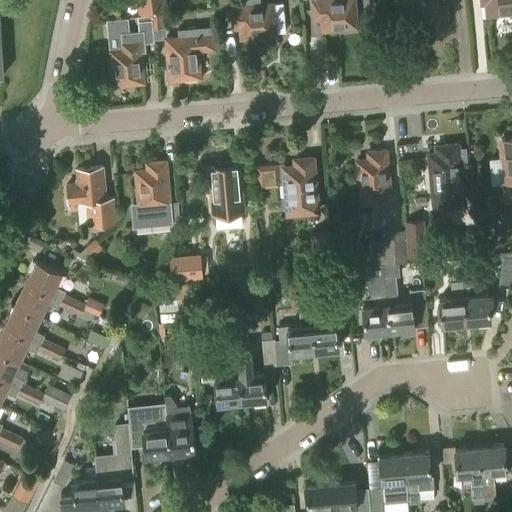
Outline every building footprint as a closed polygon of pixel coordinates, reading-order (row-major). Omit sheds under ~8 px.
[(126,0),(127,3),(138,2),(138,4),(139,4),(140,12),(165,9),(164,0),(126,0)] [(219,0),(220,6),(230,5),(232,27),(239,27),(241,39),(275,35),(275,33),(285,32),(281,3),(259,5),(258,0),(219,0)] [(315,0),(316,0),(312,1),(314,20),(321,19),(322,31),(356,28),(353,0),(315,0)] [(394,0),(396,12),(403,11),(404,23),(439,19),(436,0),(394,0)] [(511,0),(480,0),(481,4),(489,3),(490,15),(511,13),(511,0)] [(178,38),(166,39),(164,28),(162,28),(161,14),(150,15),(152,29),(154,57),(167,56),(170,80),(200,77),(197,50),(214,49),(211,26),(177,29),(178,38)] [(152,29),(150,15),(141,16),(142,30),(152,29)] [(122,50),(110,51),(113,85),(144,82),(141,52),(145,52),(143,30),(120,33),(122,50)] [(502,158),(490,159),(492,182),(511,179),(511,137),(500,139),(502,158)] [(439,151),(427,152),(432,204),(463,201),(457,143),(439,145),(439,151)] [(367,158),(355,159),(358,194),(359,194),(360,203),(379,201),(378,192),(389,191),(386,149),(366,151),(367,158)] [(278,164),(256,166),(258,186),(278,185),(278,182),(283,182),(285,201),(287,214),(300,213),(317,211),(312,156),(293,158),(294,164),(282,166),(282,164),(278,164)] [(214,165),(208,165),(213,214),(243,211),(238,163),(233,163),(232,157),(214,159),(214,165)] [(137,204),(130,205),(132,227),(171,223),(168,201),(165,159),(146,161),(147,168),(134,169),(137,204)] [(77,183),(65,184),(67,201),(79,200),(79,201),(86,200),(88,223),(116,221),(113,196),(104,197),(101,166),(76,168),(77,183)] [(420,223),(403,225),(403,229),(404,239),(405,252),(406,260),(406,261),(415,260),(424,259),(428,259),(444,257),(443,243),(422,245),(420,223)] [(369,253),(359,254),(360,261),(370,260),(370,263),(406,260),(405,252),(404,239),(403,229),(380,231),(381,237),(368,238),(369,253)] [(330,231),(310,233),(313,265),(333,263),(330,231)] [(72,249),(69,253),(79,259),(88,251),(92,255),(102,246),(95,237),(78,252),(72,249)] [(270,250),(259,251),(260,265),(271,264),(270,250)] [(198,254),(171,257),(172,276),(200,274),(198,254)] [(511,257),(502,256),(498,281),(511,283),(511,280),(511,257)] [(451,296),(439,297),(442,324),(466,321),(462,279),(459,258),(448,259),(451,296)] [(35,259),(25,281),(61,297),(63,293),(64,290),(54,285),(60,271),(35,259)] [(255,274),(254,261),(230,263),(231,276),(255,274)] [(375,303),(362,305),(365,332),(389,329),(384,275),(382,263),(362,265),(364,280),(372,279),(375,303)] [(395,274),(384,275),(389,329),(428,325),(425,288),(409,289),(410,300),(398,301),(395,274)] [(265,275),(233,278),(234,292),(266,289),(265,275)] [(473,278),(462,279),(466,321),(491,319),(488,292),(475,293),(473,278)] [(25,281),(14,303),(40,315),(46,302),(56,307),(58,303),(61,297),(25,281)] [(189,282),(157,284),(159,310),(191,307),(189,282)] [(318,290),(308,291),(314,350),(338,348),(336,321),(323,322),(320,298),(319,298),(318,290)] [(280,339),(275,340),(277,364),(291,362),(290,353),(314,350),(308,291),(303,291),(304,294),(298,295),(301,324),(289,326),(288,324),(278,325),(280,339)] [(347,291),(332,292),(334,316),(349,314),(347,291)] [(63,293),(61,297),(58,303),(69,308),(73,298),(63,293)] [(73,298),(69,308),(80,313),(83,307),(98,315),(103,303),(88,296),(84,303),(73,298)] [(14,303),(4,326),(40,343),(42,338),(44,334),(33,329),(40,315),(14,303)] [(92,329),(87,340),(103,348),(106,342),(115,347),(125,329),(116,324),(109,337),(92,329)] [(4,326),(0,333),(0,350),(19,360),(25,347),(36,352),(38,348),(40,343),(4,326)] [(274,332),(260,333),(263,365),(277,364),(275,340),(274,332)] [(42,338),(40,343),(38,348),(48,353),(53,343),(42,338)] [(53,343),(48,353),(59,358),(64,348),(53,343)] [(250,348),(237,350),(242,401),(267,398),(264,371),(252,372),(250,348)] [(0,377),(59,405),(64,408),(70,394),(47,383),(43,392),(21,382),(23,379),(12,374),(19,360),(0,350),(0,377)] [(214,356),(200,357),(202,380),(215,378),(218,403),(242,401),(237,350),(225,351),(226,361),(215,362),(214,356)] [(0,377),(0,400),(4,393),(14,397),(17,392),(38,402),(35,409),(54,418),(59,405),(0,377)] [(168,394),(163,394),(164,402),(166,426),(167,426),(170,453),(194,450),(190,404),(176,406),(176,403),(168,394)] [(154,427),(143,428),(146,455),(170,453),(167,426),(166,426),(164,402),(151,404),(154,427)] [(0,428),(0,438),(7,442),(12,432),(1,427),(0,428)] [(12,432),(7,442),(18,447),(22,437),(12,432)] [(131,441),(118,442),(119,453),(120,468),(133,467),(131,441)] [(503,443),(478,445),(483,496),(494,495),(492,471),(505,470),(503,443)] [(478,445),(454,447),(456,474),(469,473),(470,483),(471,497),(483,496),(478,445)] [(427,450),(403,452),(407,499),(407,503),(419,502),(418,489),(433,488),(432,476),(429,476),(427,450)] [(403,452),(378,454),(381,481),(382,481),(384,501),(407,499),(403,452)] [(120,468),(119,453),(94,456),(96,477),(97,477),(99,504),(124,501),(120,468)] [(62,458),(51,480),(63,486),(74,464),(62,458)] [(23,473),(13,494),(27,501),(37,480),(23,473)] [(73,493),(61,494),(62,511),(75,511),(77,511),(76,506),(99,504),(97,477),(96,477),(72,479),(73,493)] [(354,479),(329,481),(331,511),(343,511),(343,507),(356,506),(354,479)] [(331,511),(329,481),(304,483),(307,510),(307,511),(331,511)] [(384,511),(383,486),(368,487),(370,511),(384,511)]
